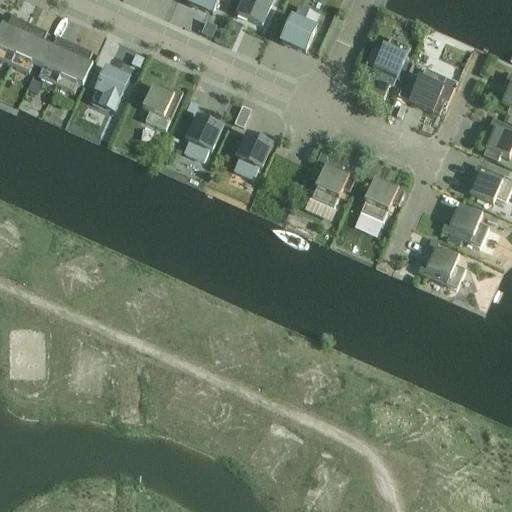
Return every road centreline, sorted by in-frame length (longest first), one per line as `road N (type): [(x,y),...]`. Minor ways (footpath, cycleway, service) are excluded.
road 1 (residential): [(54,0),(314,116)]
road 2 (residential): [(367,0),(314,116)]
road 3 (residential): [(314,116),(427,166)]
